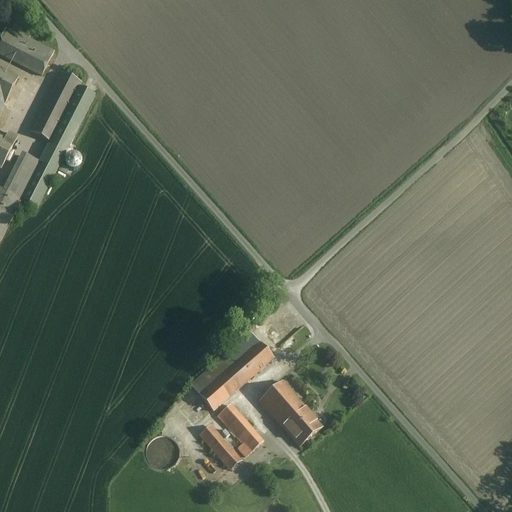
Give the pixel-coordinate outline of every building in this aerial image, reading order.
[(53,53),(5,29),(0,39),(0,56),(41,77),(53,53)] [(0,104),(4,107),(17,80),(0,71),(0,104)] [(30,134),(50,144),(78,88),(80,84),(61,74),(30,134)] [(39,165),(21,202),(37,210),(94,96),(78,88),(50,144),(48,147),(39,165)] [(0,113),(4,107),(0,104),(0,170),(0,171),(17,138),(8,134),(4,141),(0,138),(0,113)] [(71,156),(69,156),(67,157),(65,159),(64,161),(64,163),(64,165),(64,167),(65,168),(66,170),(68,171),(70,172),(71,172),(73,172),(75,171),(77,171),(78,169),(79,168),(80,166),(80,164),(80,163),(80,161),(79,159),(78,158),(76,157),(74,156),(73,156),(71,156)] [(7,194),(21,202),(39,165),(25,158),(7,194)] [(0,243),(21,202),(7,194),(0,190),(0,243)] [(250,335),(190,387),(212,413),(273,360),(250,335)] [(321,429),(281,383),(259,403),(299,449),(321,429)] [(262,444),(230,407),(217,418),(241,446),(237,449),(245,459),(262,444)] [(240,463),(209,428),(200,437),(230,471),(240,463)] [(167,438),(164,437),(161,437),(158,437),(156,438),(154,439),(152,440),(150,441),(149,443),(147,445),(146,448),(145,450),(145,451),(145,454),(145,457),(145,459),(146,461),(147,462),(147,463),(148,465),(149,466),(151,467),(153,468),(154,469),(156,470),(158,471),(162,471),(165,471),(167,470),(169,469),(171,468),(172,467),(173,467),(175,465),(176,463),(177,461),(178,459),(179,457),(179,454),(179,452),(178,450),(178,449),(177,447),(176,445),(174,442),(172,440),(170,439),(169,438),(167,438)]
